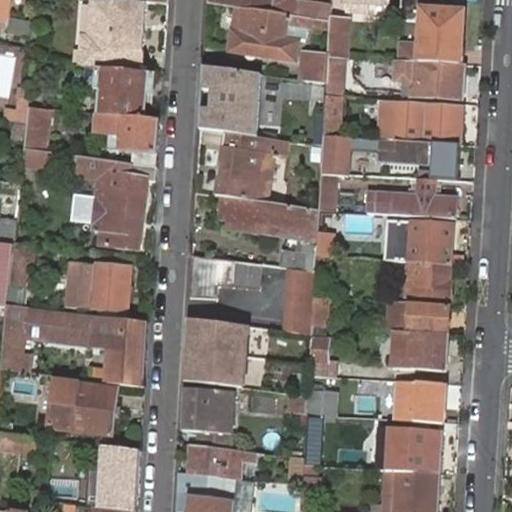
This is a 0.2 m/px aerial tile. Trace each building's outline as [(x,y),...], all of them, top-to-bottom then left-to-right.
[(138,0),(138,5),(152,6),(168,8),(168,0),(138,0)] [(210,0),(210,6),(237,10),(241,10),(241,0),(210,0)] [(298,3),(277,0),(241,0),(241,10),(288,17),(297,19),(298,3)] [(347,0),(347,12),(367,14),(368,7),(387,8),(387,0),(347,0)] [(466,15),(446,13),(446,4),(438,0),(402,0),(399,44),(398,61),(421,62),(462,65),(466,15)] [(84,35),(81,67),(94,69),(139,73),(141,55),(147,55),(149,33),(144,33),(145,25),(151,25),(152,6),(138,5),(127,4),(95,1),(92,36),(84,35)] [(332,8),(298,3),(297,19),(331,24),(331,20),(332,8)] [(241,10),(237,10),(230,54),(296,65),(300,44),(284,41),(288,17),(241,10)] [(331,20),(331,24),(329,56),(345,57),(347,57),(349,22),(331,20)] [(327,85),(329,56),(302,52),(299,81),(327,85)] [(139,73),(145,74),(147,55),(141,55),(139,73)] [(345,57),(329,56),(327,85),(327,95),(342,97),(345,57)] [(421,62),(398,61),(396,82),(415,84),(414,97),(466,101),(468,66),(462,65),(421,62)] [(264,75),(206,68),(205,91),(214,92),(213,111),(204,111),(203,132),(228,135),(259,138),(264,75)] [(153,97),(155,75),(145,74),(139,73),(94,69),(92,91),(98,92),(95,115),(112,117),(145,120),(148,97),(153,97)] [(341,137),(342,97),(327,95),(325,115),(324,135),(341,137)] [(393,141),(462,146),(465,110),(396,105),(395,115),(402,116),(401,130),(394,130),(393,141)] [(38,109),(30,108),(28,125),(25,151),(33,152),(38,109)] [(314,145),(323,146),(325,115),(316,114),(314,145)] [(157,165),(160,122),(145,120),(112,117),(112,122),(107,121),(105,144),(110,144),(109,150),(132,153),(130,163),(157,165)] [(259,138),(228,135),(227,150),(225,150),(219,198),(278,205),(286,142),(259,138)] [(376,139),(341,137),(324,135),(323,146),(322,174),(339,175),(350,176),(353,148),(375,149),(376,139)] [(461,168),(462,146),(393,141),(385,140),(384,162),(461,168)] [(33,152),(25,151),(25,155),(24,162),(53,165),(54,155),(33,152)] [(156,183),(157,165),(130,163),(103,160),(93,231),(102,233),(100,248),(139,254),(148,182),(156,183)] [(337,201),(339,175),(322,174),(322,177),(321,198),(321,201),(320,211),(336,212),(337,201)] [(368,192),(366,214),(459,221),(460,199),(439,198),(440,183),(430,182),(421,182),(420,196),(368,192)] [(22,183),(21,186),(18,224),(27,225),(29,205),(38,207),(40,185),(22,183)] [(240,203),(237,225),(307,235),(310,212),(240,203)] [(0,234),(14,237),(16,221),(0,217),(0,234)] [(410,263),(453,266),(455,229),(400,224),(398,263),(410,263)] [(0,271),(11,273),(12,273),(15,248),(0,245),(0,271)] [(16,245),(15,248),(12,273),(11,292),(26,293),(28,274),(32,274),(36,248),(16,245)] [(329,258),(318,257),(317,276),(316,280),(328,281),(329,258)] [(195,258),(193,300),(219,302),(220,301),(221,287),(237,289),(262,290),(263,268),(239,264),(195,258)] [(452,283),(453,266),(410,263),(408,285),(418,286),(418,298),(408,296),(408,304),(450,306),(450,302),(453,302),(454,284),(452,283)] [(101,312),(101,320),(127,323),(127,315),(129,315),(132,272),(85,267),(81,311),(101,312)] [(0,271),(0,310),(5,311),(11,273),(0,271)] [(315,298),(316,280),(317,276),(290,272),(287,335),(313,338),(314,328),(315,298)] [(328,328),(330,298),(315,298),(314,328),(328,328)] [(414,307),(412,330),(451,333),(452,310),(414,307)] [(21,375),(33,377),(36,358),(26,356),(28,340),(106,350),(112,356),(110,375),(108,387),(145,391),(148,326),(127,323),(101,320),(8,308),(8,312),(1,373),(19,375),(21,375)] [(251,330),(191,322),(186,382),(246,391),(251,330)] [(448,373),(450,336),(398,333),(395,370),(448,373)] [(313,340),(312,362),(330,363),(331,342),(313,340)] [(108,387),(110,375),(93,372),(91,384),(108,387)] [(19,375),(1,373),(0,397),(16,400),(19,375)] [(445,426),(448,387),(402,383),(399,423),(445,426)] [(59,384),(52,429),(52,430),(113,439),(120,394),(88,389),(59,384)] [(324,416),(337,417),(338,390),(309,388),(305,448),(322,449),(324,416)] [(185,392),(183,432),(202,434),(205,434),(230,436),(231,429),(221,428),(224,402),(236,403),(237,395),(185,392)] [(288,395),(284,410),(302,415),(305,399),(288,395)] [(393,472),(442,475),(444,433),(423,432),(421,449),(395,448),(393,472)] [(205,434),(202,434),(201,449),(204,449),(229,452),(230,436),(205,434)] [(40,440),(1,436),(0,443),(0,452),(38,458),(40,440)] [(201,449),(195,448),(190,488),(240,495),(245,462),(241,462),(242,454),(229,452),(204,449),(201,449)] [(114,511),(138,511),(141,455),(106,451),(101,510),(114,511)] [(319,454),(307,454),(306,462),(306,467),(318,468),(319,454)] [(303,507),(306,467),(306,462),(294,460),(291,489),(280,489),(279,505),(303,507)] [(439,511),(442,475),(393,472),(387,472),(385,507),(371,507),(370,511),(439,511)] [(233,511),(234,501),(228,501),(179,497),(177,511),(233,511)] [(57,511),(59,505),(46,503),(45,511),(57,511)]
